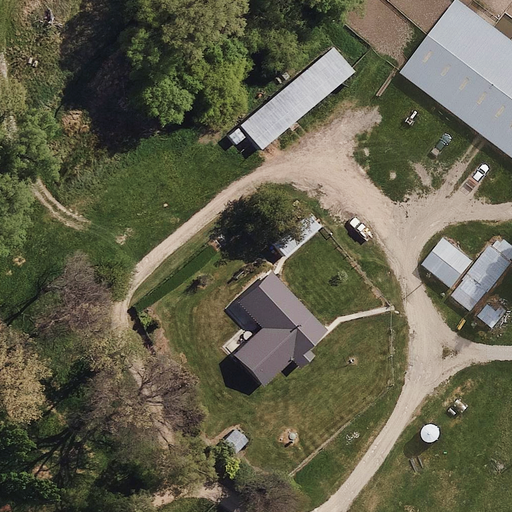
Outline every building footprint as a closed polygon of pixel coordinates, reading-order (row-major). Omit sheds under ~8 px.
[(511,157),(511,46),(452,2),(398,73),(511,157)] [(350,76),(329,52),(234,134),(255,158),(350,76)] [(287,195),(262,164),(124,276),(149,307),(287,195)] [(319,226),(303,210),(269,243),(286,260),(319,226)] [(421,266),(449,288),(470,263),(441,240),(421,266)] [(511,264),(511,255),(494,241),(451,292),(474,311),(511,264)] [(221,348),(264,392),(292,365),(298,372),(321,350),(314,343),(327,332),(264,267),(228,302),(248,322),(221,348)] [(511,309),(492,295),(478,314),(497,329),(511,309)] [(438,415),(421,418),(425,440),(443,437),(438,415)] [(235,426),(219,441),(231,454),(247,439),(235,426)]
